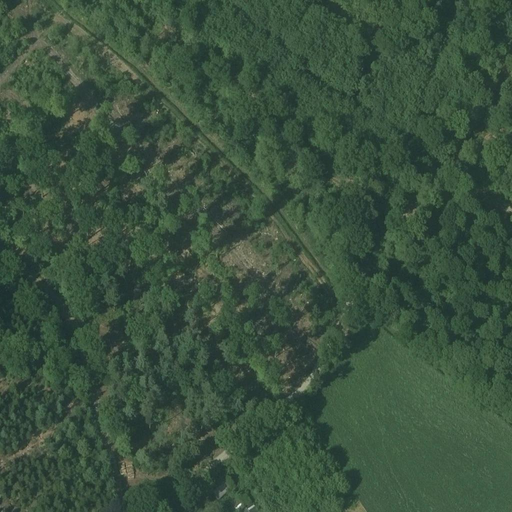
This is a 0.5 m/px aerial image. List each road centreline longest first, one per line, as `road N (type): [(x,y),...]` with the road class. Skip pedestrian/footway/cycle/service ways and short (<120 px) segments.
road 1 (track): [(163,511),(299,393),(374,255),(427,180)]
road 2 (track): [(0,248),(73,328),(124,511)]
road 3 (track): [(427,180),(390,129),(208,0)]
